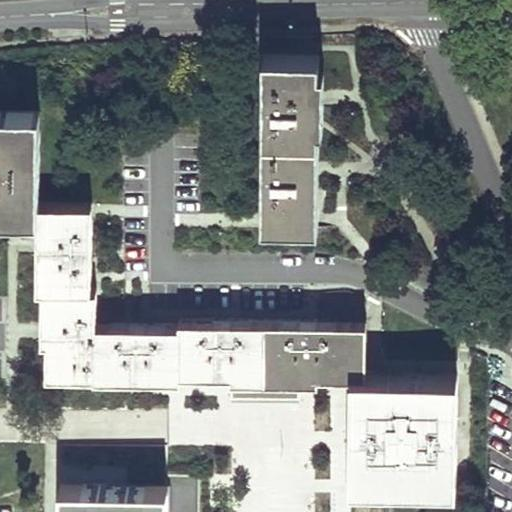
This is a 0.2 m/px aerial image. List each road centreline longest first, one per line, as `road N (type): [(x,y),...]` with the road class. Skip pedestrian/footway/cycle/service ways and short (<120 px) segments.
road 1 (tertiary): [(24,16),(179,25),(322,5)]
road 2 (residential): [(429,2),(437,55),(511,235)]
